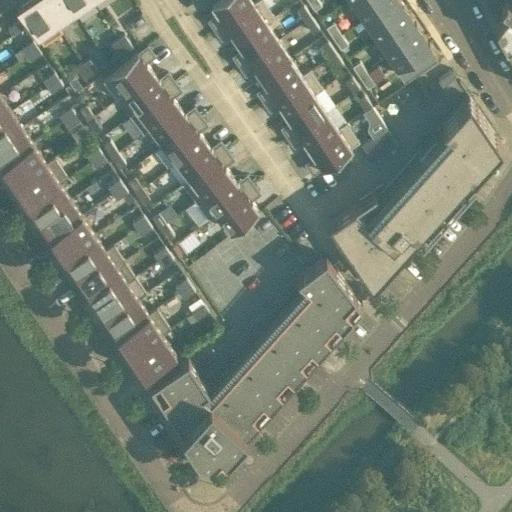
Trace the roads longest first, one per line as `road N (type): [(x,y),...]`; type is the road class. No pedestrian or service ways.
road 1 (residential): [(223,511),(354,374),(487,219),(511,178)]
road 2 (residential): [(0,242),(182,511)]
road 3 (residential): [(312,215),(227,98)]
road 4 (residential): [(227,98),(201,80),(145,0)]
